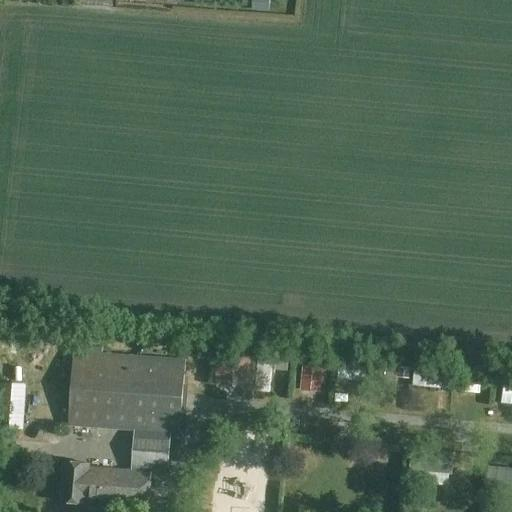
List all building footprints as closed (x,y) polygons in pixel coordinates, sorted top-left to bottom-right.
[(269,0),(252,0),(251,12),(269,13),(269,0)] [(3,327),(0,355),(21,357),(24,329),(3,327)] [(218,349),(214,383),(230,385),(231,371),(249,373),(251,352),(218,349)] [(131,465),(130,472),(91,469),(92,466),(63,463),(60,503),(99,506),(99,504),(148,508),(151,472),(155,472),(167,473),(170,433),(180,434),(186,361),(73,353),(68,426),(134,431),(131,465)] [(361,443),(358,467),(380,469),(383,446),(361,443)] [(286,469),(314,470),(314,447),(287,447),(286,469)] [(382,498),(379,479),(368,481),(372,500),(382,498)]
